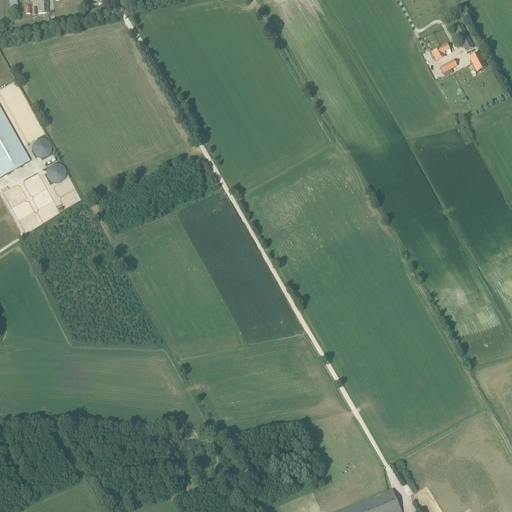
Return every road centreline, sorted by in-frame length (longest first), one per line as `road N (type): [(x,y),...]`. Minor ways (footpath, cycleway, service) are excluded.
road 1 (track): [(511,446),(256,0)]
road 2 (tertiary): [(0,36),(161,0)]
